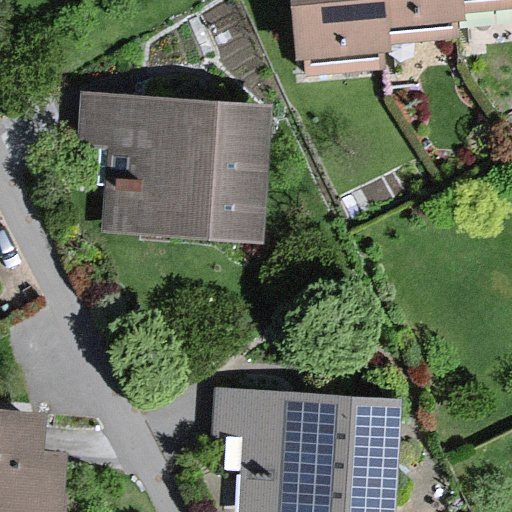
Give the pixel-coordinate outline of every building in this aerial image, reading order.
[(293,0),(299,64),(394,55),(391,30),(388,0),(293,0)] [(388,0),(391,30),(468,23),(467,15),(465,0),(388,0)] [(511,0),(465,0),(467,15),(511,11),(511,0)] [(276,108),(82,93),(78,147),(111,149),(104,234),(266,246),(276,108)] [(394,511),(403,404),(216,390),(213,437),(248,440),(242,511),(394,511)] [(50,418),(0,414),(0,511),(62,511),(66,456),(47,455),(50,418)]
